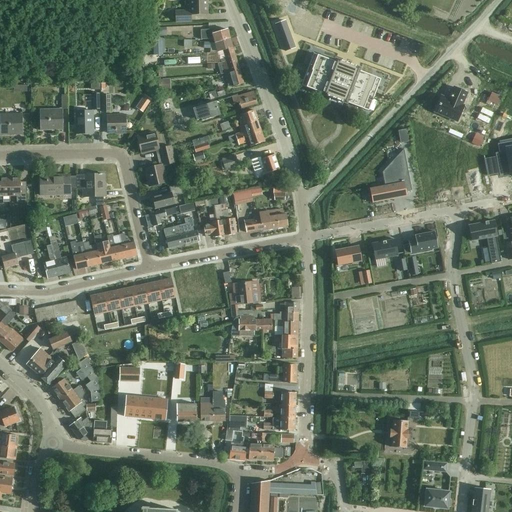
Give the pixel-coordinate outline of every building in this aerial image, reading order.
[(190,15),(207,14),(206,0),(189,0),(189,11),(175,11),(176,22),(190,22),(190,15)] [(347,25),(360,30),(363,18),(351,14),(347,25)] [(284,21),(275,25),(285,51),(294,48),(284,21)] [(215,43),(230,39),(227,30),(221,31),(220,29),(199,30),(200,40),(214,39),(215,43)] [(215,43),(217,52),(232,48),(230,39),(215,43)] [(221,63),(235,59),(232,48),(217,52),(216,52),(210,52),(212,64),(221,63)] [(313,54),(301,86),(322,94),(322,95),(346,104),(347,103),(368,111),(380,80),(359,71),(360,69),(336,59),(335,62),(313,54)] [(221,63),(219,63),(219,65),(221,64),(223,71),(219,72),(220,75),(224,74),(239,70),(235,59),(221,63)] [(233,87),(243,84),(239,70),(224,74),(227,85),(232,84),(233,87)] [(167,80),(158,80),(159,93),(168,92),(167,80)] [(440,96),(433,112),(456,122),(463,106),(461,105),(467,93),(453,87),(448,99),(440,96)] [(215,91),(208,93),(210,100),(217,98),(215,91)] [(240,109),(257,104),(253,92),(237,96),(237,95),(231,97),(233,104),(238,103),(240,109)] [(494,94),(490,102),(497,105),(500,97),(494,94)] [(93,110),(100,110),(100,95),(92,95),(93,110)] [(101,112),(110,112),(110,96),(101,96),(101,112)] [(144,96),(135,108),(141,112),(149,100),(144,96)] [(215,102),(206,105),(210,118),(220,115),(215,102)] [(202,121),(210,118),(206,105),(193,109),(196,120),(201,118),(202,121)] [(40,131),(62,130),(62,110),(61,110),(53,110),(53,112),(40,112),(40,131)] [(243,125),(256,121),(253,110),(239,115),(241,120),(231,123),(232,128),(243,125)] [(76,134),(93,134),(92,112),(76,113),(76,134)] [(167,122),(174,121),(172,112),(165,114),(167,122)] [(0,117),(0,128),(0,136),(22,135),(22,115),(13,115),(13,117),(0,117)] [(107,133),(125,133),(124,116),(107,116),(107,133)] [(236,139),(260,132),(256,121),(243,125),(245,131),(241,132),(241,133),(228,137),(229,142),(236,139)] [(227,122),(220,125),(222,131),(229,129),(227,122)] [(250,147),(264,142),(260,132),(236,139),(238,145),(240,145),(248,142),(250,147)] [(137,137),(141,154),(158,150),(154,133),(137,137)] [(476,134),(471,144),(479,147),(483,138),(476,134)] [(207,136),(191,142),(193,147),(195,153),(201,151),(209,148),(208,145),(210,144),(207,136)] [(511,141),(497,144),(499,153),(495,153),(499,176),(510,174),(510,178),(511,177),(511,141)] [(162,157),(172,155),(170,147),(161,149),(162,157)] [(385,186),(369,189),(372,203),(406,197),(405,192),(411,191),(403,150),(395,158),(396,164),(389,165),(382,173),(385,186)] [(202,152),(192,155),(194,161),(204,158),(202,152)] [(172,155),(162,157),(164,165),(174,163),(172,155)] [(225,171),(237,167),(234,155),(222,158),(225,171)] [(279,170),(274,155),(260,160),(260,158),(257,158),(250,161),(253,172),(263,168),(265,174),(279,170)] [(442,165),(423,169),(426,182),(436,180),(437,191),(461,186),(458,170),(443,173),(442,165)] [(149,186),(166,182),(162,166),(145,170),(149,186)] [(84,175),(75,175),(76,189),(82,189),(82,197),(95,197),(95,206),(103,204),(103,197),(104,197),(104,175),(84,175)] [(40,196),(70,195),(69,176),(39,176),(40,196)] [(0,199),(3,200),(3,203),(8,203),(8,197),(9,196),(9,177),(5,177),(5,179),(0,179),(0,199)] [(12,177),(9,177),(9,196),(16,196),(16,203),(26,202),(26,185),(20,185),(20,179),(13,179),(12,177)] [(183,194),(180,184),(169,187),(170,193),(152,198),(153,202),(151,202),(153,209),(155,208),(155,209),(175,204),(173,197),(183,194)] [(219,198),(209,200),(210,207),(214,206),(220,205),(219,198)] [(204,202),(195,204),(196,210),(201,209),(200,206),(204,205),(204,202)] [(193,203),(186,205),(188,212),(195,210),(193,203)] [(105,206),(100,207),(103,219),(108,218),(105,206)] [(95,207),(87,209),(88,213),(89,215),(96,213),(95,207)] [(280,209),(275,210),(276,216),(268,217),(270,228),(284,226),(282,214),(281,215),(280,209)] [(153,227),(160,225),(158,218),(165,216),(164,210),(150,214),(153,227)] [(224,236),(236,234),(234,218),(229,219),(227,210),(225,210),(221,211),(224,236)] [(261,230),(270,228),(268,217),(276,216),(275,210),(258,213),(259,218),(261,230)] [(212,234),(213,238),(224,236),(221,211),(214,212),(216,221),(210,222),(211,224),(202,226),(204,236),(212,234)] [(69,217),(63,218),(65,227),(71,225),(69,217)] [(183,244),(199,241),(196,231),(193,232),(192,227),(193,226),(191,217),(183,219),(185,224),(179,225),(183,244)] [(246,232),(261,230),(259,218),(244,221),(246,232)] [(495,237),(497,237),(494,221),(468,226),(471,241),(486,239),(491,264),(500,262),(495,237)] [(15,230),(23,227),(21,222),(13,224),(15,230)] [(163,230),(167,248),(183,244),(179,225),(163,230)] [(1,228),(2,237),(12,235),(10,226),(1,228)] [(337,246),(359,241),(357,230),(334,235),(337,246)] [(40,234),(43,243),(49,242),(45,232),(40,234)] [(415,240),(408,241),(410,253),(437,248),(434,232),(414,236),(415,240)] [(130,244),(129,239),(126,240),(125,234),(120,235),(122,245),(125,259),(137,256),(134,243),(130,244)] [(101,264),(112,261),(109,248),(108,240),(102,242),(100,235),(95,236),(96,243),(96,244),(98,251),(101,264)] [(112,235),(107,236),(107,238),(108,240),(109,248),(112,261),(125,259),(122,245),(118,246),(117,242),(114,243),(113,237),(112,235)] [(55,236),(49,237),(50,241),(51,245),(52,247),(59,275),(70,272),(66,257),(60,259),(56,240),(55,236)] [(375,260),(397,256),(394,240),(371,244),(375,260)] [(4,268),(18,264),(16,258),(28,255),(33,254),(30,241),(11,246),(14,254),(1,258),(4,268)] [(76,241),(70,243),(73,256),(76,270),(89,267),(86,253),(84,246),(83,243),(83,242),(76,243),(76,241)] [(89,267),(101,264),(98,251),(96,244),(89,246),(89,242),(83,243),(84,246),(86,253),(89,267)] [(48,278),(59,275),(51,245),(46,246),(50,261),(44,263),(48,278)] [(361,261),(358,246),(335,251),(338,266),(361,261)] [(406,270),(404,260),(397,261),(399,271),(406,270)] [(371,283),(369,271),(362,273),(364,284),(371,283)] [(222,273),(225,284),(230,282),(228,272),(222,273)] [(171,279),(157,282),(161,301),(175,298),(171,279)] [(157,282),(144,285),(148,304),(161,301),(157,282)] [(236,304),(253,302),(250,282),(232,284),(233,294),(229,295),(232,317),(236,316),(236,307),(236,304)] [(144,285),(130,288),(134,307),(148,304),(144,285)] [(130,288),(117,291),(121,310),(134,307),(130,288)] [(298,288),(290,288),(291,299),(299,298),(298,288)] [(117,291),(104,294),(108,312),(121,310),(117,291)] [(104,294),(90,297),(94,316),(108,312),(104,294)] [(70,302),(72,315),(78,314),(76,301),(70,302)] [(70,302),(64,304),(67,316),(72,315),(70,302)] [(279,312),(298,313),(298,303),(284,303),(284,304),(279,303),(279,312)] [(64,304),(58,305),(61,318),(67,316),(64,304)] [(55,319),(61,318),(58,305),(52,306),(55,319)] [(49,320),(55,319),(52,306),(46,307),(49,320)] [(43,321),(49,320),(46,307),(41,309),(43,321)] [(37,323),(43,321),(41,309),(34,310),(37,323)] [(10,311),(2,320),(7,325),(15,316),(10,311)] [(283,322),(297,322),(298,313),(279,312),(279,314),(273,314),(274,319),(274,321),(283,321),(283,322)] [(237,318),(235,318),(234,319),(233,321),(232,322),(230,336),(239,336),(239,330),(263,330),(262,323),(263,323),(263,320),(251,320),(251,316),(246,316),(237,316),(237,318)] [(263,323),(262,323),(263,330),(263,333),(266,333),(266,330),(271,330),(271,320),(270,320),(263,320),(263,323)] [(283,327),(283,335),(297,336),(297,322),(283,322),(274,321),(274,327),(283,327)] [(0,323),(0,341),(1,343),(11,331),(1,322),(0,323)] [(9,326),(21,337),(25,332),(13,322),(9,326)] [(29,341),(39,330),(34,325),(24,337),(29,341)] [(53,349),(82,337),(79,328),(50,340),(53,349)] [(12,330),(11,331),(1,343),(12,352),(22,339),(12,330)] [(283,349),(296,350),(297,336),(283,335),(276,335),(276,341),(282,341),(281,349),(283,349)] [(40,349),(27,365),(38,375),(51,359),(53,361),(56,356),(57,357),(60,354),(56,350),(53,353),(52,352),(48,357),(40,349)] [(296,357),(296,350),(283,349),(283,357),(296,357)] [(38,375),(49,384),(66,365),(56,356),(53,361),(51,359),(38,375)] [(165,356),(148,356),(148,365),(165,364),(165,356)] [(87,377),(90,382),(85,385),(90,392),(91,402),(100,401),(98,377),(88,364),(91,362),(87,358),(78,365),(81,369),(76,373),(82,381),(87,377)] [(175,364),(174,378),(182,379),(184,365),(175,364)] [(264,375),(264,381),(283,383),(296,383),(296,365),(283,365),(283,377),(278,377),(278,376),(264,375)] [(138,382),(139,368),(120,368),(120,381),(138,382)] [(60,400),(73,391),(64,379),(51,388),(60,400)] [(73,391),(60,400),(69,412),(69,411),(75,418),(85,410),(85,404),(81,399),(84,393),(79,386),(73,391)] [(218,395),(225,393),(223,387),(215,389),(218,395)] [(281,392),(280,405),(295,406),(295,393),(281,392)] [(127,395),(125,416),(164,421),(167,400),(127,395)] [(213,399),(213,404),(213,422),(225,421),(225,404),(225,401),(222,401),(222,398),(213,399)] [(213,422),(213,404),(213,399),(200,399),(200,405),(201,422),(213,422)] [(176,405),(177,422),(196,422),(196,404),(176,405)] [(294,418),(295,406),(280,405),(280,418),(294,418)] [(19,421),(13,407),(0,412),(0,421),(2,420),(4,427),(19,421)] [(229,416),(229,431),(240,431),(240,428),(245,428),(246,417),(229,416)] [(69,426),(74,433),(85,425),(80,418),(69,426)] [(280,418),(279,431),(294,431),(294,418),(280,418)] [(391,438),(390,448),(406,449),(407,439),(409,440),(409,431),(407,431),(408,422),(392,421),(391,430),(389,430),(389,438),(391,438)] [(110,443),(111,431),(106,431),(106,422),(94,422),(93,439),(92,442),(110,443)] [(74,433),(79,440),(81,439),(82,440),(86,441),(90,438),(93,439),(93,423),(88,423),(85,425),(74,433)] [(242,437),(242,433),(226,431),(224,441),(231,441),(232,436),(242,437)] [(0,446),(16,448),(17,436),(1,434),(0,439),(0,438),(0,446)] [(262,434),(261,441),(261,445),(260,461),(273,461),(273,458),(281,458),(281,448),(273,448),(273,445),(267,445),(267,441),(271,441),(271,434),(262,434)] [(281,435),(280,443),(292,443),(293,435),(281,435)] [(240,444),(231,443),(229,460),(244,462),(246,443),(240,443),(240,444)] [(248,460),(260,461),(261,445),(249,444),(248,460)] [(0,458),(15,460),(16,448),(0,446),(0,458)] [(0,474),(13,476),(14,464),(0,462),(0,474)] [(430,462),(429,470),(445,472),(446,464),(430,462)] [(361,464),(360,476),(370,476),(371,464),(361,464)] [(11,494),(12,479),(0,477),(0,499),(1,493),(11,494)] [(316,495),(314,483),(310,482),(310,485),(269,484),(269,482),(252,485),(250,511),(267,511),(268,493),(316,495)] [(487,511),(490,490),(474,488),(471,511),(487,511)] [(424,505),(424,507),(425,507),(425,506),(432,507),(438,508),(446,509),(447,509),(447,508),(447,507),(449,507),(450,500),(448,500),(448,493),(449,492),(448,492),(427,490),(426,490),(426,491),(424,506),(424,505)]
